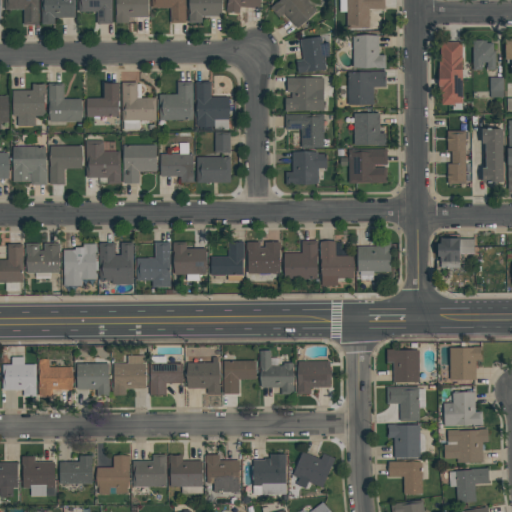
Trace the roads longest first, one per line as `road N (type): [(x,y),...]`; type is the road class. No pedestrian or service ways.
road 1 (residential): [(0,219),(511,217)]
road 2 (residential): [(0,428),(358,427)]
road 3 (tertiary): [(0,331),(331,330),(356,321)]
road 4 (tertiary): [(356,321),(331,312),(0,311)]
road 5 (residential): [(414,0),(416,318)]
road 6 (residential): [(0,58),(252,56)]
road 7 (residential): [(356,321),(362,511)]
road 8 (residential): [(252,56),(257,217)]
